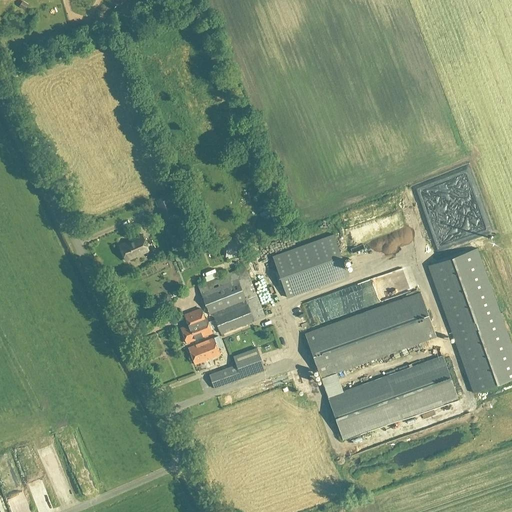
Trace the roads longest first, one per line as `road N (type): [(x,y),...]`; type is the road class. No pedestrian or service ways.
road 1 (unclassified): [(200,511),(0,94)]
road 2 (unknown): [(59,511),(176,462)]
